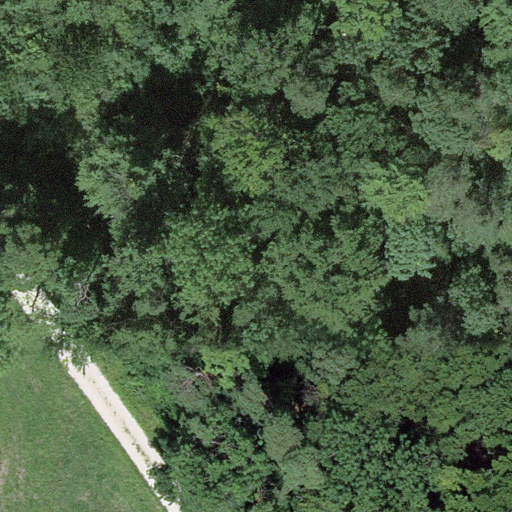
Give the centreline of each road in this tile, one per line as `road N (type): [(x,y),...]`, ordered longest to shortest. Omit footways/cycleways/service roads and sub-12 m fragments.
road 1 (track): [(481,511),(317,0)]
road 2 (track): [(174,511),(0,273)]
